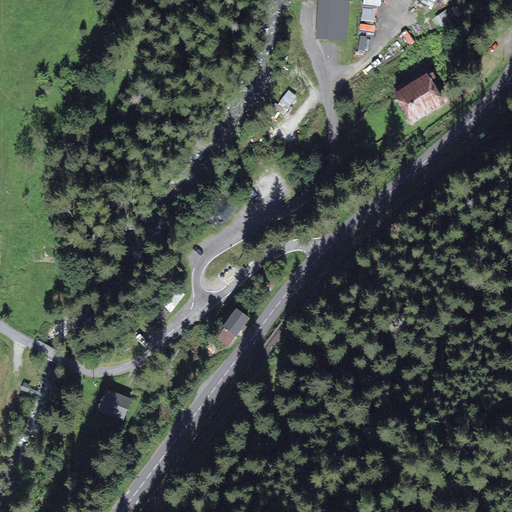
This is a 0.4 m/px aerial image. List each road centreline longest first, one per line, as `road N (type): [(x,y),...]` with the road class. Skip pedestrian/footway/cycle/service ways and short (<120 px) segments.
road 1 (secondary): [(120,511),(322,253)]
road 2 (unclassified): [(322,253),(309,243),(273,253),(132,363),(107,371),(80,360)]
road 3 (secondary): [(322,253),(511,73)]
